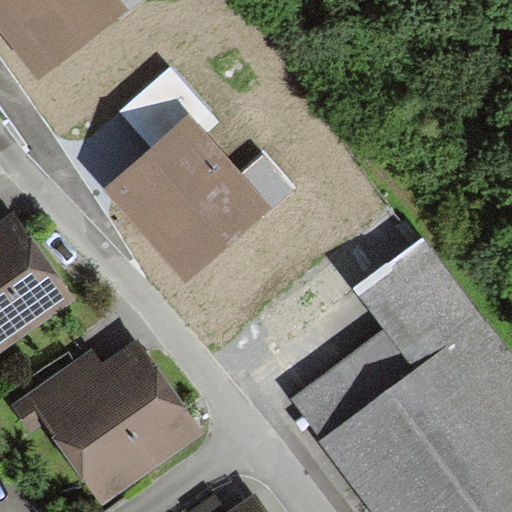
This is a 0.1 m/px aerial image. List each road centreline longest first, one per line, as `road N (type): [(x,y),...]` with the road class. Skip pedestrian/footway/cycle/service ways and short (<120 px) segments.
road 1 (residential): [(0,81),(259,428)]
road 2 (residential): [(147,511),(259,428)]
